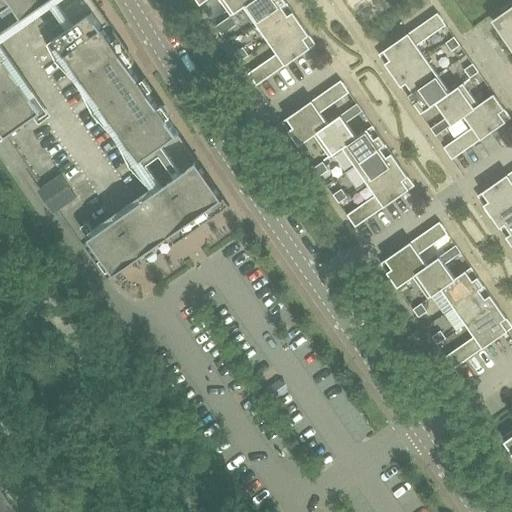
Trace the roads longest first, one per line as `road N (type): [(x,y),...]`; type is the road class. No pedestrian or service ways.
road 1 (residential): [(192,511),(0,237)]
road 2 (residential): [(511,154),(318,288)]
road 3 (tertiary): [(418,431),(318,288)]
road 4 (tertiary): [(220,147),(129,0)]
road 5 (tertiary): [(318,288),(220,147)]
road 6 (residential): [(220,147),(337,65)]
